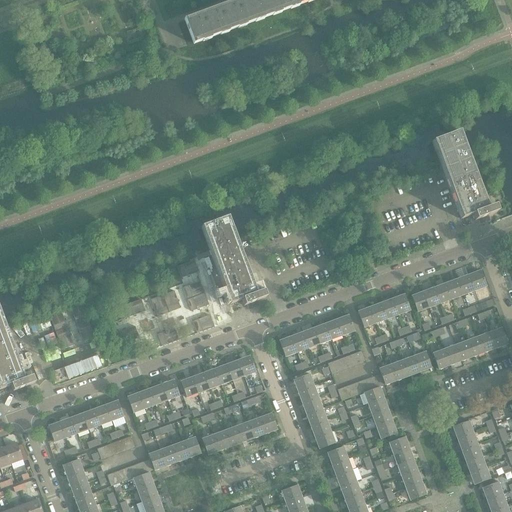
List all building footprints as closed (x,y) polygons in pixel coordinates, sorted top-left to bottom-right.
[(311,0),(239,0),(185,20),(194,44),(311,0)] [(475,221),(479,219),(481,223),(489,220),(487,216),(491,215),(497,213),(494,206),(487,209),(458,132),(432,142),(461,220),(473,215),(475,221)] [(244,306),(248,305),(249,308),(257,305),(256,302),(265,298),(263,292),(256,295),(227,218),(201,228),(230,305),(242,301),(244,306)] [(481,271),(469,275),(475,291),(487,287),(481,271)] [(469,275),(458,280),(463,296),(475,291),(469,275)] [(452,300),(463,296),(458,280),(446,284),(452,300)] [(441,304),(452,300),(446,284),(435,288),(441,304)] [(429,308),(441,304),(435,288),(423,292),(429,308)] [(423,292),(411,297),(417,313),(429,308),(423,292)] [(392,299),(398,315),(410,311),(404,295),(392,299)] [(469,303),(479,302),(477,295),(468,297),(469,303)] [(381,303),(387,320),(398,315),(392,299),(381,303)] [(494,306),(492,300),(486,303),(488,309),(494,306)] [(381,303),(370,308),(376,324),(387,320),(381,303)] [(471,315),(477,313),(474,307),(468,309),(471,315)] [(364,328),(376,324),(370,308),(358,312),(364,328)] [(468,309),(463,311),(465,317),(471,315),(468,309)] [(13,392),(17,390),(19,394),(27,391),(26,387),(29,386),(35,384),(30,371),(23,374),(0,312),(0,390),(11,386),(13,392)] [(484,313),(478,315),(480,321),(486,319),(484,313)] [(448,323),(454,321),(452,315),(446,317),(448,323)] [(349,316),(337,320),(343,336),(355,332),(349,316)] [(442,326),(448,323),(446,317),(440,320),(442,326)] [(331,340),(343,336),(337,320),(325,324),(331,340)] [(468,326),(466,320),(460,322),(463,328),(468,326)] [(460,322),(454,324),(457,330),(463,328),(460,322)] [(320,345),(331,340),(325,324),(314,329),(320,345)] [(424,332),(430,330),(428,324),(422,326),(424,332)] [(406,335),(412,333),(409,327),(403,329),(406,335)] [(445,334),(443,328),(437,331),(439,337),(445,334)] [(308,349),(320,345),(314,329),(303,333),(308,349)] [(403,329),(398,331),(400,337),(406,335),(403,329)] [(490,333),(496,349),(508,345),(502,329),(490,333)] [(437,331),(431,333),(433,339),(439,337),(437,331)] [(297,353),(308,349),(303,333),(291,337),(297,353)] [(421,339),(420,337),(419,333),(413,336),(415,342),(421,339)] [(485,353),(496,349),(490,333),(479,337),(485,353)] [(383,343),(389,341),(386,335),(380,337),(383,343)] [(285,357),(297,353),(291,337),(280,341),(285,357)] [(377,346),(383,343),(380,337),(375,339),(377,346)] [(473,357),(485,353),(479,337),(467,341),(473,357)] [(397,348),(403,346),(401,340),(395,342),(397,348)] [(462,362),(473,357),(467,341),(456,346),(462,362)] [(392,350),(397,348),(395,342),(389,344),(392,350)] [(353,345),(347,347),(349,353),(355,351),(353,345)] [(450,366),(462,362),(456,346),(444,350),(450,366)] [(341,349),(343,355),(349,353),(347,347),(341,349)] [(378,348),(372,351),(374,357),(380,354),(378,348)] [(450,366),(444,350),(433,354),(438,370),(450,366)] [(362,351),(356,353),(360,365),(366,363),(362,351)] [(356,353),(350,356),(355,367),(360,365),(356,353)] [(420,373),(431,369),(425,353),(414,357),(420,373)] [(330,354),(324,356),(326,362),(332,359),(330,354)] [(326,362),(324,356),(318,358),(320,364),(326,362)] [(350,356),(345,358),(349,369),(355,367),(350,356)] [(250,357),(239,361),(244,377),(256,372),(250,357)] [(408,377),(420,373),(414,357),(402,361),(408,377)] [(345,358),(339,360),(343,371),(349,369),(345,358)] [(339,360),(334,362),(338,373),(343,371),(339,360)] [(233,381),(244,377),(239,361),(227,365),(233,381)] [(397,381),(408,377),(402,361),(391,365),(397,381)] [(303,370),(309,368),(307,362),(301,364),(303,370)] [(334,362),(327,364),(332,375),(338,373),(334,362)] [(301,364),(295,366),(297,372),(303,370),(301,364)] [(227,365),(215,369),(221,385),(233,381),(227,365)] [(385,386),(397,381),(391,365),(379,370),(381,375),(385,386)] [(330,374),(328,368),(322,370),(324,376),(330,374)] [(210,390),(221,385),(215,369),(204,374),(210,390)] [(204,374),(193,378),(198,394),(210,390),(204,374)] [(294,380),(298,392),(314,386),(310,375),(294,380)] [(381,375),(373,377),(377,389),(380,388),(385,386),(381,375)] [(370,391),(377,389),(373,377),(365,380),(370,391)] [(193,378),(181,382),(187,398),(198,394),(193,378)] [(365,380),(360,382),(364,393),(370,391),(365,380)] [(162,385),(168,401),(180,397),(174,381),(162,385)] [(358,396),(364,394),(364,393),(360,382),(354,384),(358,396)] [(353,398),(358,396),(354,384),(349,386),(353,398)] [(151,389),(156,405),(168,401),(162,385),(151,389)] [(336,391),(333,385),(328,388),(330,393),(336,391)] [(257,395),(263,392),(261,386),(255,389),(257,395)] [(298,392),(302,404),(318,398),(314,386),(298,392)] [(349,386),(343,389),(347,400),(353,398),(349,386)] [(364,394),(368,405),(384,399),(380,388),(377,389),(370,391),(364,393),(364,394)] [(151,389),(139,393),(145,409),(156,405),(151,389)] [(341,402),(347,400),(343,389),(337,391),(341,402)] [(133,414),(145,409),(139,393),(127,398),(133,414)] [(244,393),(238,395),(240,401),(246,399),(244,393)] [(234,403),(240,401),(238,395),(232,397),(234,403)] [(258,397),(253,399),(255,405),(261,403),(258,397)] [(302,404),(307,415),(323,409),(318,398),(302,404)] [(249,407),(255,405),(253,399),(247,401),(249,407)] [(388,411),(384,399),(368,405),(372,417),(388,411)] [(351,400),(345,402),(347,408),(353,406),(351,400)] [(118,401),(106,406),(112,422),(124,417),(118,401)] [(221,401),(215,403),(217,409),(223,407),(221,401)] [(211,412),(217,409),(215,403),(209,406),(211,412)] [(232,414),(238,411),(236,405),(230,408),(232,414)] [(95,410),(100,426),(112,422),(106,406),(95,410)] [(230,408),(224,410),(226,416),(232,414),(230,408)] [(338,410),(340,416),(346,414),(344,408),(338,410)] [(307,415),(311,427),(327,421),(323,409),(307,415)] [(95,410),(83,414),(89,430),(100,426),(95,410)] [(198,410),(192,412),(194,418),(200,416),(198,410)] [(393,422),(388,411),(372,417),(377,428),(393,422)] [(499,411),(493,413),(495,419),(501,417),(499,411)] [(179,412),(173,415),(175,421),(181,418),(179,412)] [(83,414),(72,418),(78,434),(89,430),(83,414)] [(209,422),(215,420),(213,414),(207,416),(209,422)] [(259,419),(265,435),(277,430),(271,414),(259,419)] [(340,416),(342,422),(348,420),(346,414),(340,416)] [(169,423),(175,421),(173,415),(167,417),(169,423)] [(207,416),(201,418),(203,424),(209,422),(207,416)] [(359,422),(357,416),(351,418),(353,424),(359,422)] [(60,422),(66,439),(78,434),(72,418),(60,422)] [(190,425),(188,419),(182,421),(184,427),(190,425)] [(259,419),(248,423),(254,439),(265,435),(259,419)] [(486,422),(488,428),(494,426),(492,420),(486,422)] [(156,421),(150,423),(152,429),(158,427),(156,421)] [(311,427),(315,438),(331,432),(327,421),(311,427)] [(66,439),(60,422),(49,427),(55,443),(66,439)] [(393,422),(377,428),(381,440),(397,434),(393,422)] [(455,428),(459,439),(475,433),(471,422),(455,428)] [(147,431),(152,429),(150,423),(144,425),(147,431)] [(237,427),(243,443),(254,439),(248,423),(237,427)] [(167,433),(173,431),(171,425),(165,427),(167,433)] [(488,428),(490,434),(496,432),(494,426),(488,428)] [(167,433),(165,427),(159,429),(161,435),(167,433)] [(237,427),(225,431),(231,447),(243,443),(237,427)] [(507,434),(505,428),(499,430),(501,436),(507,434)] [(116,433),(118,439),(124,437),(122,431),(116,433)] [(214,435),(220,451),(231,447),(225,431),(214,435)] [(354,437),(352,431),(346,433),(348,439),(354,437)] [(372,437),(369,431),(363,433),(366,439),(372,437)] [(335,444),(331,432),(315,438),(320,450),(335,444)] [(112,441),(118,439),(116,433),(110,435),(112,441)] [(459,439),(463,451),(479,445),(475,433),(459,439)] [(147,434),(141,436),(144,442),(150,440),(147,434)] [(501,436),(503,442),(509,440),(507,434),(501,436)] [(220,451),(214,435),(202,440),(208,456),(220,451)] [(131,437),(125,439),(129,450),(135,448),(131,437)] [(189,459),(201,454),(195,438),(183,442),(189,459)] [(393,455),(409,449),(405,438),(389,443),(393,455)] [(101,445),(99,439),(93,441),(95,447),(101,445)] [(125,439),(120,441),(124,452),(129,450),(125,439)] [(362,439),(356,441),(358,447),(364,445),(362,439)] [(95,447),(93,441),(87,443),(89,449),(95,447)] [(120,441),(114,443),(118,454),(124,452),(120,441)] [(178,463),(189,459),(183,442),(172,447),(178,463)] [(114,443),(108,445),(113,456),(118,454),(114,443)] [(503,449),(501,443),(494,445),(497,451),(503,449)] [(17,444),(5,448),(11,464),(23,460),(17,444)] [(108,445),(103,447),(107,459),(113,456),(108,445)] [(483,456),(479,445),(463,451),(467,462),(483,456)] [(103,447),(97,450),(101,461),(107,459),(103,447)] [(166,467),(178,463),(172,447),(160,451),(166,467)] [(327,453),(332,465),(348,459),(343,447),(327,453)] [(0,468),(0,469),(11,464),(5,448),(0,449),(0,468)] [(76,448),(70,450),(72,456),(78,454),(76,448)] [(376,448),(370,451),(372,456),(378,454),(376,448)] [(413,461),(409,449),(393,455),(397,466),(413,461)] [(497,451),(499,457),(505,455),(503,449),(497,451)] [(66,458),(72,456),(70,450),(64,452),(66,458)] [(149,455),(150,460),(155,471),(166,467),(160,451),(149,455)] [(97,454),(91,456),(93,462),(99,459),(97,454)] [(467,462),(472,474),(488,468),(483,456),(467,462)] [(363,459),(365,465),(371,463),(369,457),(363,459)] [(332,465),(336,476),(352,470),(348,459),(332,465)] [(63,466),(68,478),(83,472),(79,460),(63,466)] [(150,460),(143,463),(147,474),(149,473),(155,471),(150,460)] [(418,472),(413,461),(397,466),(402,478),(418,472)] [(143,463),(135,466),(139,477),(147,474),(143,463)] [(365,465),(368,471),(373,469),(371,463),(365,465)] [(376,468),(378,473),(384,471),(382,465),(376,468)] [(133,479),(139,477),(135,466),(129,468),(133,479)] [(503,468),(505,474),(511,472),(509,466),(503,468)] [(129,468),(124,470),(128,481),(133,479),(129,468)] [(492,480),(488,468),(472,474),(476,485),(492,480)] [(118,472),(122,483),(128,481),(124,470),(118,472)] [(336,476),(340,488),(356,482),(352,470),(336,476)] [(386,477),(384,471),(378,473),(380,479),(386,477)] [(68,478),(72,489),(88,483),(83,472),(68,478)] [(102,472),(96,474),(98,480),(104,477),(102,472)] [(118,472),(112,474),(117,485),(122,483),(118,472)] [(422,484),(418,472),(402,478),(406,489),(422,484)] [(147,474),(139,477),(133,479),(137,491),(154,485),(149,473),(147,474)] [(107,476),(111,487),(117,485),(112,474),(107,476)] [(372,483),(374,488),(380,486),(378,480),(372,483)] [(340,488),(345,499),(361,493),(356,482),(340,488)] [(72,489),(76,500),(92,495),(88,483),(72,489)] [(484,489),(488,501),(504,495),(500,483),(484,489)] [(426,495),(422,484),(406,489),(410,501),(426,495)] [(120,485),(114,487),(116,493),(122,491),(120,485)] [(158,496),(154,485),(137,491),(142,502),(158,496)] [(286,503),(302,498),(298,486),(281,492),(286,503)] [(374,488),(376,494),(382,492),(380,486),(374,488)] [(384,491),(387,496),(393,494),(390,488),(384,491)] [(115,499),(113,493),(107,496),(109,501),(115,499)] [(345,499),(349,511),(365,505),(361,493),(345,499)] [(76,500),(80,511),(96,506),(92,495),(76,500)] [(488,501),(492,511),(508,506),(504,495),(488,501)] [(142,502),(145,511),(150,511),(162,508),(158,496),(142,502)] [(268,496),(262,499),(264,505),(270,502),(268,496)] [(286,503),(289,511),(297,511),(306,509),(302,498),(286,503)] [(42,511),(38,500),(26,504),(28,511),(42,511)] [(120,504),(122,510),(128,508),(126,502),(120,504)] [(382,511),(388,509),(386,503),(380,506),(382,511)]
